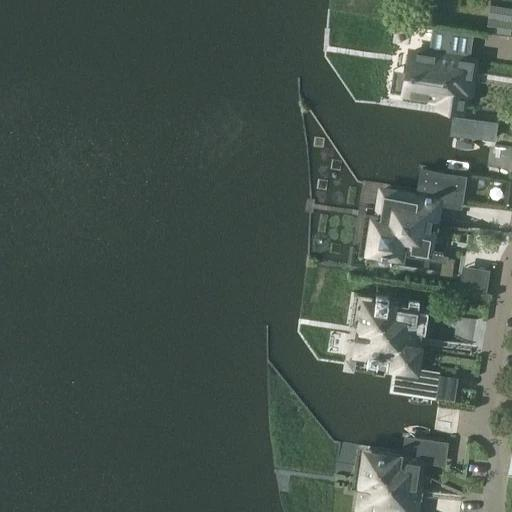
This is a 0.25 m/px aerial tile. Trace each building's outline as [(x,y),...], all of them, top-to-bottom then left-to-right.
[(510,34),(511,22),(511,6),(490,3),(486,30),(510,34)] [(474,59),(469,59),(474,31),(433,25),(428,52),(414,50),(410,73),(407,73),(404,94),(439,99),(438,107),(462,111),(465,93),(468,94),(474,59)] [(486,121),(454,116),(452,132),(484,137),(494,138),(496,123),(486,121)] [(366,209),(364,221),(372,222),(368,253),(398,257),(397,269),(458,279),(463,244),(464,244),(467,225),(505,231),(509,209),(445,199),(439,198),(431,197),(431,195),(425,194),(425,196),(397,191),(397,193),(382,190),(378,211),(366,209)] [(392,388),(434,396),(437,380),(419,377),(423,346),(418,345),(421,327),(422,328),(426,305),(354,294),(349,326),(357,327),(352,359),(389,364),(387,372),(395,373),(392,388)] [(444,467),(448,442),(405,435),(402,454),(356,446),(350,488),(357,490),(353,511),(359,511),(418,511),(424,478),(423,477),(425,464),(444,467)]
